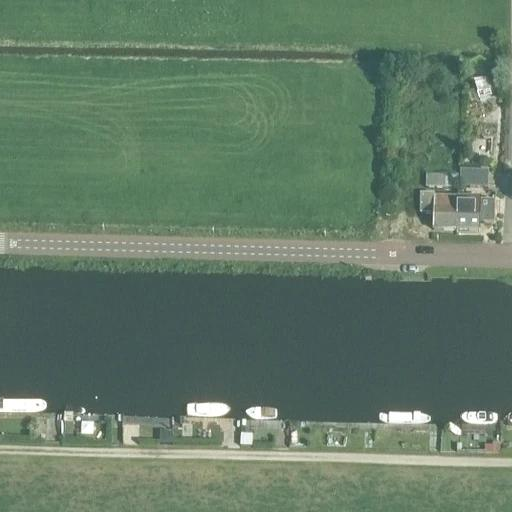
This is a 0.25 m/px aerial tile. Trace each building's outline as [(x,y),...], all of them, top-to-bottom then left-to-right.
[(405,151),(406,141),(393,140),(392,150),(405,151)] [(487,189),(487,173),(460,172),(460,188),(487,189)] [(458,189),(458,177),(426,176),(425,188),(458,189)] [(457,200),(434,200),(434,196),(420,195),(420,214),(434,215),(433,231),(457,231),(457,200)] [(480,200),(457,200),(457,231),(480,231),(480,223),(494,224),(495,202),(480,202),(480,200)] [(73,424),(64,424),(63,439),(73,440),(73,424)]
